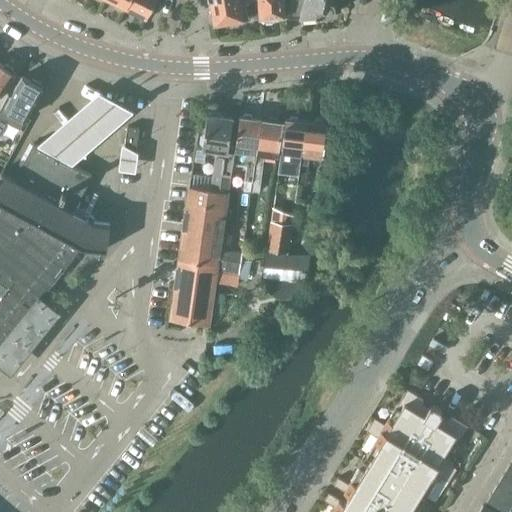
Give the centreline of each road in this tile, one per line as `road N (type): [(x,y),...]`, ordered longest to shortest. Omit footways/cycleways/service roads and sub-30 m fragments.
road 1 (residential): [(279,511),(443,246),(469,234)]
road 2 (residential): [(135,347),(165,68)]
road 3 (residential): [(165,68),(359,58)]
road 4 (residential): [(165,68),(86,51),(0,2)]
road 5 (residential): [(480,135),(468,100),(446,83),(359,58)]
